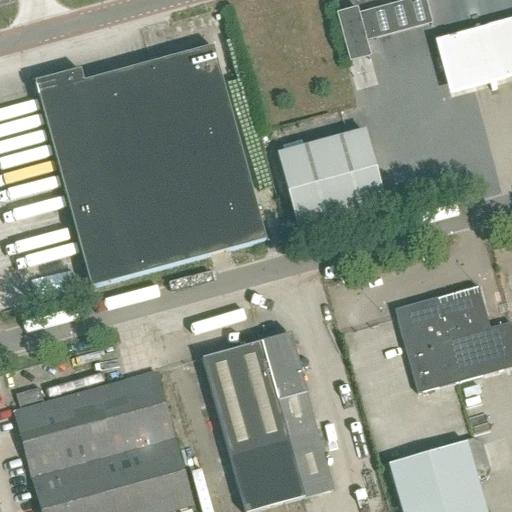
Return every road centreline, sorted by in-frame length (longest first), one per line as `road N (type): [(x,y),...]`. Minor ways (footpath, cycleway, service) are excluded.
road 1 (unclassified): [(0,341),(511,201)]
road 2 (unclassified): [(0,42),(159,0)]
